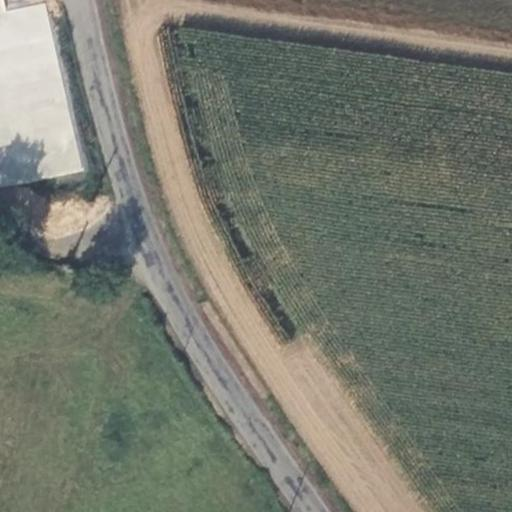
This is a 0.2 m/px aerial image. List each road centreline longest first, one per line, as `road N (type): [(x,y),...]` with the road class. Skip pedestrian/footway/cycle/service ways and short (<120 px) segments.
road 1 (tertiary): [(82,0),(112,141),(147,253),(315,511)]
road 2 (track): [(147,253),(70,511)]
road 3 (track): [(147,253),(50,242),(0,220)]
